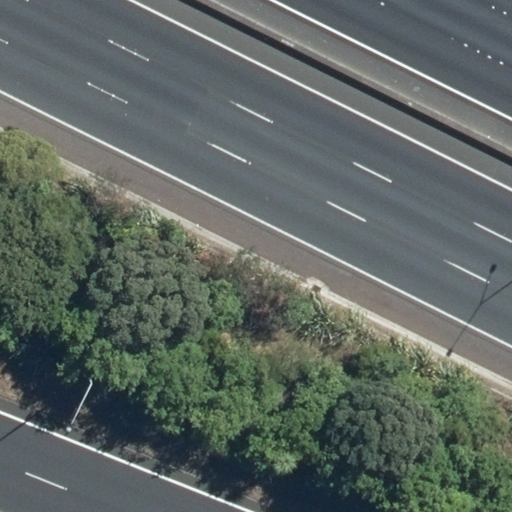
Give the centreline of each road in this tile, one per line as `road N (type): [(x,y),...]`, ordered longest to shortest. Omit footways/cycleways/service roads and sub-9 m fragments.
road 1 (motorway): [(511,239),(26,0)]
road 2 (motorway): [(374,0),(511,68)]
road 3 (motorway): [(138,511),(0,454)]
